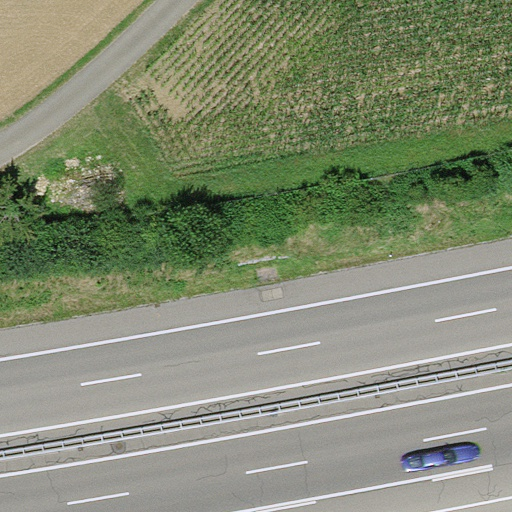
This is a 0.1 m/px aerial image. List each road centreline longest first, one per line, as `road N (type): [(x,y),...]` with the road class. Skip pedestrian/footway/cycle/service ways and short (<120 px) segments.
road 1 (motorway): [(511,302),(0,395)]
road 2 (motorway): [(11,511),(511,424)]
road 3 (unclassified): [(0,138),(95,76),(169,0)]
